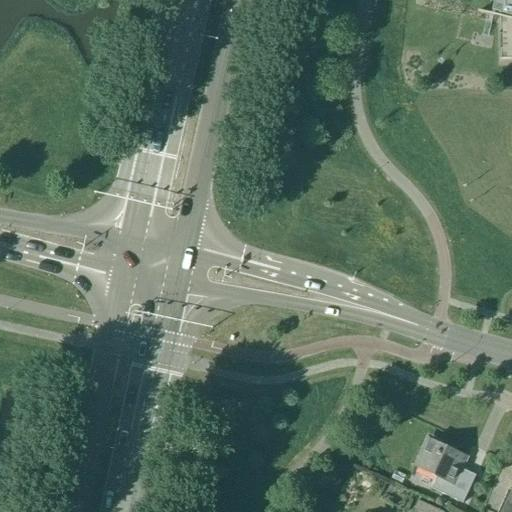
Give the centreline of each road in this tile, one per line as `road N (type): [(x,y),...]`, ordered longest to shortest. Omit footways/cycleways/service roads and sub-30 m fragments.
road 1 (secondary): [(183,248),(238,0)]
road 2 (unclassified): [(416,325),(349,291),(183,248)]
road 3 (secondary): [(181,0),(128,238)]
road 4 (unclassified): [(176,283),(416,325)]
road 5 (secondary): [(119,277),(70,511)]
road 6 (secondary): [(128,511),(176,283)]
road 7 (tertiary): [(128,238),(0,218)]
road 8 (tertiary): [(0,248),(119,277)]
